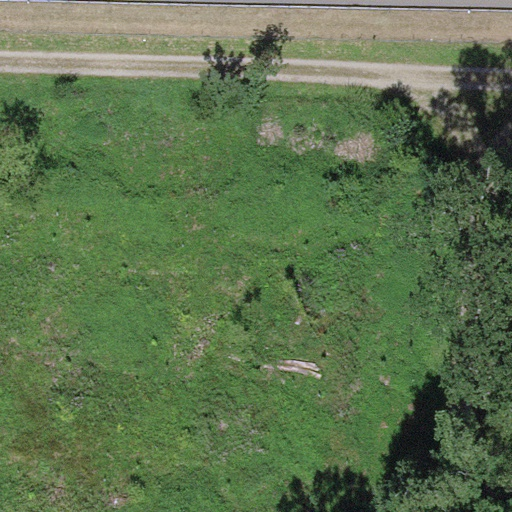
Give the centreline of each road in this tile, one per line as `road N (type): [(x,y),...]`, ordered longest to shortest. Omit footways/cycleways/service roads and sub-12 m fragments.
road 1 (track): [(511,88),(0,73)]
road 2 (track): [(443,511),(472,229),(511,143)]
